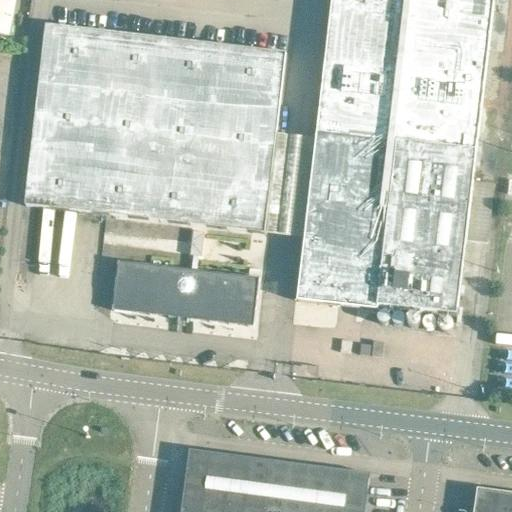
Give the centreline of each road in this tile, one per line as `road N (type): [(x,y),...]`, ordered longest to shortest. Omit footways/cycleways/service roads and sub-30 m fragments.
road 1 (unknown): [(303,17),(271,345)]
road 2 (unknown): [(47,0),(6,314)]
road 3 (tertiary): [(426,431),(153,395)]
road 4 (unknown): [(6,314),(271,345)]
road 5 (unknown): [(145,0),(303,17)]
road 6 (unclassified): [(16,511),(32,378)]
road 7 (tertiary): [(153,395),(32,378)]
